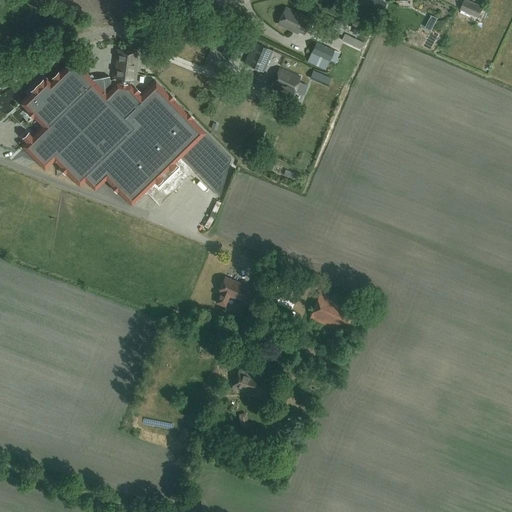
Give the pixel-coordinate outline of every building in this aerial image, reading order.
[(358,0),(373,7),(373,6),(382,10),(386,3),(379,0),(358,0)] [(484,7),(467,0),(464,0),(461,10),(474,16),(471,22),(476,25),(484,7)] [(310,20),(285,8),(278,24),(294,31),(295,29),(304,33),(310,20)] [(245,39),(231,32),(221,55),(236,61),(245,39)] [(339,52),(315,41),(306,61),(324,69),(329,60),(334,62),(339,52)] [(272,50),(252,42),(243,63),(262,72),(272,50)] [(49,86),(43,81),(32,92),(34,94),(24,104),(35,115),(28,122),(39,133),(34,138),(30,134),(24,140),(28,144),(24,148),(45,170),(54,160),(79,186),(85,180),(94,190),(105,179),(131,206),(146,191),(159,205),(194,170),(181,157),(206,133),(155,81),(141,95),(129,83),(131,81),(135,82),(139,53),(116,50),(112,78),(118,79),(105,93),(105,92),(103,78),(91,79),(73,62),(49,86)] [(300,77),(279,68),(271,88),(292,96),(300,77)] [(312,75),(320,79),(323,73),(315,69),(312,75)] [(221,164),(212,172),(223,184),(232,175),(221,164)] [(269,280),(257,275),(250,292),(262,297),(269,280)] [(248,287),(225,277),(218,292),(220,292),(216,303),(224,306),(228,296),(241,301),(248,287)] [(343,302),(319,292),(308,319),(333,329),(333,327),(346,332),(355,310),(342,305),(343,302)] [(248,316),(242,313),(240,320),(245,323),(248,316)] [(352,340),(345,338),(343,344),(327,338),(324,347),(344,355),(344,353),(346,354),(352,340)] [(334,355),(322,350),(317,364),(328,368),(334,355)] [(295,372),(285,367),(279,380),(282,381),(280,385),(285,387),(287,383),(289,384),(295,372)] [(272,381),(238,370),(231,389),(265,401),(272,381)] [(249,427),(246,413),(238,415),(241,428),(249,427)] [(176,429),(177,423),(145,419),(144,426),(176,429)]
